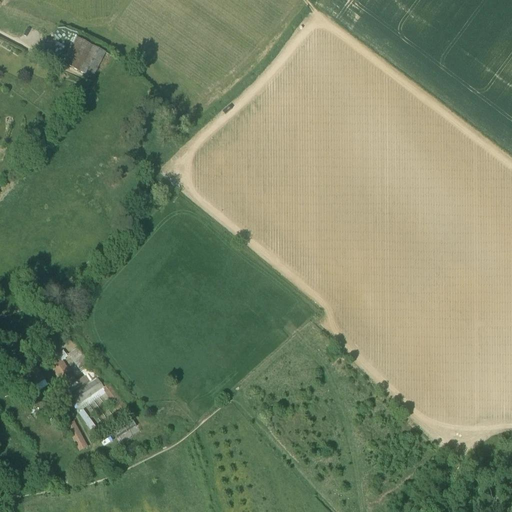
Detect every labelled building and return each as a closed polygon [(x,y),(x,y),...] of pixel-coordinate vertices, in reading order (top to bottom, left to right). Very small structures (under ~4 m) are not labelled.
[(92,79),(106,53),(77,39),(64,64),(92,79)] [(82,373),(92,365),(78,347),(68,355),(82,373)] [(77,381),(63,361),(52,369),(78,405),(77,406),(98,437),(123,420),(118,413),(128,406),(110,383),(106,386),(94,369),(77,381)] [(35,365),(22,372),(32,386),(34,385),(39,391),(48,385),(44,378),(35,365)] [(131,424),(129,420),(113,430),(116,434),(114,435),(116,439),(136,426),(134,422),(131,424)] [(79,452),(88,447),(74,422),(66,427),(79,452)]
